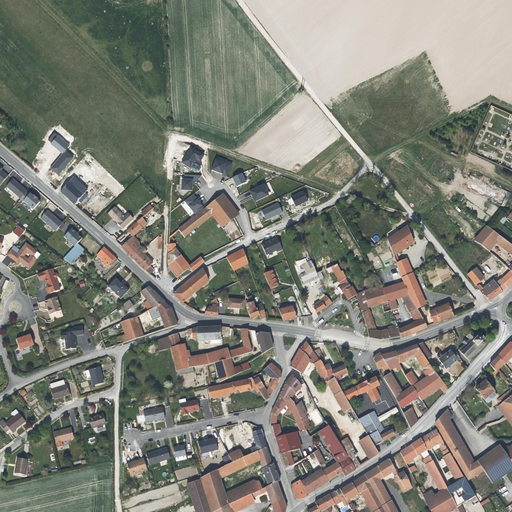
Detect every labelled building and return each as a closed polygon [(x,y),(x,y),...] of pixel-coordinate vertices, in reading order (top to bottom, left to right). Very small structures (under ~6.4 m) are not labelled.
[(57,156),(66,147),(56,138),(47,148),(57,156)] [(189,146),(181,163),(197,171),(205,154),(189,146)] [(233,164),(216,157),(211,170),(227,177),(233,164)] [(236,186),(246,182),(242,172),(232,177),(236,186)] [(195,190),(195,175),(182,174),(182,190),(195,190)] [(510,193),(470,175),(464,189),(504,207),(510,193)] [(80,193),(74,188),(74,187),(75,187),(79,182),(73,177),(60,192),(60,193),(74,205),(78,201),(85,193),(82,190),(80,193)] [(19,185),(13,179),(7,186),(20,199),(27,191),(19,185)] [(85,188),(79,182),(75,187),(74,187),(74,188),(80,193),(82,190),(85,193),(87,190),(85,188)] [(249,190),(255,202),(269,194),(264,183),(249,190)] [(35,196),(29,191),(22,199),(33,208),(39,200),(35,196)] [(291,196),(295,206),(308,201),(304,191),(291,196)] [(83,200),(88,195),(85,193),(78,201),(81,203),(83,200)] [(238,215),(223,195),(185,224),(191,231),(212,215),(222,227),(234,218),(238,215)] [(261,210),(266,220),(283,213),(278,202),(261,210)] [(492,216),(498,207),(492,204),(486,213),(492,216)] [(144,215),(152,208),(151,206),(150,205),(141,213),(144,215)] [(133,218),(128,213),(124,216),(115,207),(108,214),(119,225),(122,229),(133,218)] [(54,215),(47,209),(40,218),(55,230),(62,222),(54,215)] [(148,223),(143,216),(137,220),(138,222),(143,227),(148,223)] [(143,227),(138,222),(128,230),(133,235),(143,227)] [(184,237),(191,231),(185,224),(178,230),(184,237)] [(13,233),(20,237),(24,229),(17,225),(13,233)] [(411,236),(407,226),(387,239),(394,257),(396,255),(413,244),(411,236)] [(495,241),(499,236),(487,227),(474,241),(481,245),(487,250),(495,241)] [(74,230),(71,228),(63,236),(74,245),(82,237),(74,230)] [(119,244),(127,238),(123,234),(116,240),(119,244)] [(133,258),(143,249),(139,244),(140,242),(133,235),(127,241),(121,247),(133,258)] [(266,256),(282,250),(277,237),(268,241),(261,243),(266,256)] [(511,245),(510,244),(502,238),(497,243),(511,254),(511,245)] [(33,257),(37,252),(26,243),(20,251),(14,246),(7,255),(18,264),(20,262),(24,265),(29,269),(36,260),(33,257)] [(71,264),(84,250),(77,244),(63,259),(71,264)] [(181,256),(175,249),(175,244),(169,245),(168,264),(168,265),(181,256)] [(109,252),(104,247),(104,248),(97,256),(103,262),(102,263),(108,268),(111,265),(112,266),(118,260),(109,252)] [(152,262),(147,257),(144,254),(146,252),(143,249),(133,259),(140,266),(142,268),(145,271),(150,274),(154,270),(150,266),(153,263),(152,262)] [(247,263),(242,250),(226,258),(233,271),(244,265),(245,269),(249,267),(247,263)] [(340,270),(337,264),(336,265),(330,252),(311,261),(302,265),(305,273),(300,275),(304,284),(313,280),(314,282),(319,280),(323,278),(321,273),(327,270),(329,274),(333,271),(340,282),(345,279),(346,278),(342,271),(341,270),(340,270)] [(370,257),(374,267),(381,265),(377,254),(370,257)] [(188,267),(181,256),(168,265),(172,270),(178,277),(189,268),(188,267)] [(192,271),(204,262),(202,258),(200,257),(188,267),(189,268),(192,271)] [(411,274),(405,260),(399,262),(396,264),(402,278),(411,274)] [(427,272),(432,286),(442,283),(441,280),(449,277),(448,274),(446,275),(443,266),(435,268),(435,269),(427,272)] [(484,278),(476,268),(468,275),(476,286),(484,279),(483,279),(484,278)] [(57,278),(58,276),(57,274),(55,273),(54,273),(52,274),(50,269),(37,274),(39,281),(44,279),(46,284),(47,283),(48,285),(48,286),(47,286),(47,287),(46,289),(47,293),(49,294),(60,290),(56,278),(57,278)] [(182,303),(208,281),(202,269),(176,291),(173,294),(182,303)] [(276,280),(272,271),(268,272),(264,274),(273,297),(277,296),(273,288),(274,287),(276,290),(279,288),(276,280)] [(502,292),(511,282),(511,271),(501,280),(500,280),(496,283),(501,291),(502,292)] [(425,305),(411,274),(402,278),(404,282),(417,309),(425,305)] [(121,283),(116,277),(107,286),(104,290),(117,303),(121,299),(129,290),(121,283)] [(357,294),(349,281),(347,282),(342,286),(337,288),(341,294),(343,293),(348,300),(356,295),(357,294)] [(496,283),(493,281),(482,290),(481,291),(489,301),(499,293),(501,291),(496,283)] [(417,309),(404,282),(395,285),(400,298),(402,297),(415,322),(412,323),(413,324),(416,332),(427,328),(427,326),(423,319),(417,309)] [(400,298),(395,285),(391,286),(396,299),(400,298)] [(386,302),(382,289),(382,286),(362,291),(362,292),(357,294),(356,295),(362,313),(367,330),(376,331),(369,310),(369,307),(381,304),(386,302)] [(396,299),(391,286),(383,289),(382,289),(386,302),(388,302),(391,311),(398,309),(395,300),(396,299)] [(145,297),(153,291),(149,287),(147,288),(141,292),(145,297)] [(147,300),(156,293),(155,292),(154,291),(153,291),(145,297),(147,300)] [(156,306),(164,303),(164,302),(156,293),(147,300),(148,301),(145,303),(150,309),(156,306)] [(266,317),(263,307),(256,309),(254,304),(251,296),(247,298),(249,303),(246,304),(249,311),(248,312),(250,318),(256,316),(259,315),(260,319),(266,317)] [(325,308),(331,302),(326,296),(320,301),(314,305),(315,307),(313,308),(317,313),(319,311),(325,308)] [(63,316),(57,297),(45,301),(46,306),(48,306),(49,308),(47,308),(51,320),(63,316)] [(218,315),(219,305),(216,299),(211,301),(213,305),(212,308),(211,310),(208,308),(205,314),(211,315),(215,316),(215,315),(218,315)] [(243,309),(244,300),(228,299),(228,307),(235,308),(243,309)] [(127,310),(133,306),(129,300),(123,304),(127,310)] [(263,307),(261,301),(254,304),(256,309),(263,307)] [(391,311),(388,302),(386,302),(381,304),(384,312),(391,311)] [(175,320),(171,308),(170,308),(164,303),(156,306),(159,312),(164,324),(175,320)] [(453,316),(448,304),(429,312),(434,324),(445,319),(453,316)] [(297,318),(292,307),(279,310),(283,321),(290,319),(297,318)] [(143,336),(139,324),(154,316),(150,309),(136,317),(121,322),(125,334),(121,336),(123,343),(128,342),(143,336)] [(176,323),(175,320),(164,324),(166,329),(177,325),(176,323)] [(400,337),(399,330),(398,326),(397,324),(395,320),(392,322),(393,325),(394,328),(388,329),(387,329),(389,339),(400,337)] [(416,332),(413,324),(407,326),(411,335),(413,334),(416,332)] [(411,335),(407,326),(402,329),(399,330),(400,337),(401,339),(411,335)] [(75,336),(84,335),(83,327),(74,328),(74,332),(60,333),(61,339),(65,339),(66,350),(76,349),(76,341),(75,341),(74,338),(75,338),(75,336)] [(220,337),(220,330),(223,330),(223,329),(226,329),(226,328),(211,327),(203,327),(204,341),(209,341),(210,344),(222,343),(222,337),(220,337)] [(197,338),(197,328),(191,329),(187,330),(188,335),(192,335),(192,339),(197,338)] [(233,357),(252,352),(248,338),(248,337),(248,330),(242,329),(242,337),(244,347),(229,352),(228,350),(211,355),(214,363),(215,363),(230,358),(231,358),(233,357)] [(271,342),(269,334),(260,333),(256,334),(255,331),(251,330),(254,340),(257,339),(258,345),(260,345),(271,342)] [(383,340),(382,331),(381,331),(376,331),(367,330),(369,338),(380,340),(383,340)] [(482,342),(485,338),(481,334),(480,334),(477,337),(475,334),(474,334),(471,331),(466,336),(469,339),(467,342),(465,340),(462,343),(464,344),(458,350),(469,361),(480,350),(480,349),(484,345),(484,343),(483,342),(482,342)] [(188,359),(184,344),(180,345),(177,333),(176,333),(177,334),(169,336),(171,348),(177,371),(190,368),(188,359)] [(32,346),(31,341),(33,341),(30,335),(24,337),(16,339),(20,350),(32,346)] [(171,348),(169,336),(156,341),(159,351),(171,348)] [(262,354),(273,348),(271,342),(260,345),(262,354)] [(329,381),(321,363),(313,351),(306,342),(299,350),(290,367),(300,373),(304,366),(307,361),(315,364),(323,380),(326,386),(329,385),(334,395),(334,396),(344,413),(352,408),(347,400),(343,393),(338,385),(336,381),(334,379),(329,381)] [(511,342),(510,343),(502,351),(498,356),(503,363),(511,355),(511,342)] [(427,351),(422,343),(416,345),(423,354),(427,351)] [(423,354),(416,345),(401,351),(404,359),(405,359),(406,359),(406,361),(416,357),(424,369),(423,371),(427,377),(419,382),(411,371),(405,376),(407,380),(410,384),(418,396),(421,401),(440,387),(444,384),(426,359),(423,354)] [(332,371),(329,364),(326,365),(325,362),(320,350),(313,351),(321,363),(329,381),(334,379),(340,376),(348,373),(345,365),(336,369),(332,371)] [(451,365),(460,359),(458,357),(457,352),(454,354),(451,350),(441,357),(439,355),(437,356),(438,357),(437,358),(445,369),(451,365)] [(431,356),(427,351),(423,354),(426,359),(431,356)] [(399,363),(398,357),(396,353),(395,352),(386,354),(393,364),(394,364),(395,365),(394,366),(397,371),(401,369),(399,364),(399,363)] [(386,364),(381,355),(380,353),(373,358),(377,366),(379,369),(382,367),(386,364)] [(393,364),(386,354),(384,355),(381,355),(386,364),(388,366),(393,364)] [(214,363),(211,355),(206,356),(197,358),(199,366),(207,365),(214,363)] [(256,367),(266,361),(262,355),(252,361),(256,367)] [(499,368),(503,363),(498,356),(495,359),(489,365),(505,382),(507,379),(498,369),(499,368)] [(242,372),(241,368),(238,366),(233,368),(230,358),(215,363),(220,382),(242,372)] [(242,372),(251,369),(248,363),(238,366),(241,368),(242,372)] [(281,377),(280,371),(271,363),(268,366),(263,371),(270,377),(272,379),(269,385),(269,386),(266,390),(257,375),(255,376),(251,378),(257,387),(257,388),(259,391),(265,401),(269,399),(270,397),(272,394),(274,390),(281,377)] [(101,374),(99,367),(89,370),(91,377),(93,385),(103,383),(101,374)] [(402,393),(390,374),(383,378),(395,398),(401,409),(418,396),(410,384),(408,385),(409,386),(406,388),(407,389),(402,393)] [(307,415),(301,401),(299,403),(296,400),(292,396),(302,387),(292,375),(286,383),(285,384),(280,395),(287,402),(290,399),(293,403),(302,423),(303,426),(309,424),(305,415),(307,415)] [(245,391),(250,390),(251,389),(257,387),(251,378),(248,379),(248,380),(208,388),(209,398),(234,392),(236,393),(245,391)] [(380,398),(375,387),(379,385),(375,378),(343,393),(347,400),(367,391),(372,402),(380,398)] [(69,393),(67,385),(66,385),(65,383),(64,380),(56,383),(57,387),(51,389),(50,389),(53,399),(63,396),(63,395),(69,393)] [(495,397),(496,395),(485,380),(475,388),(478,392),(481,396),(482,398),(486,403),(488,403),(494,398),(494,397),(495,397)] [(444,393),(448,389),(444,384),(440,387),(444,393)] [(501,405),(511,396),(511,392),(510,390),(497,400),(501,405)] [(302,423),(293,403),(290,399),(287,402),(280,395),(274,407),(280,412),(286,405),(294,415),(297,425),(302,423)] [(511,396),(501,405),(511,419),(511,449),(511,450),(508,447),(504,442),(499,445),(506,454),(511,463),(511,396)] [(199,410),(197,400),(180,404),(182,415),(188,414),(188,413),(191,412),(199,410)] [(511,419),(501,405),(498,407),(511,425),(511,444),(508,447),(511,450),(511,449),(511,419)] [(37,407),(33,410),(38,416),(42,414),(37,407)] [(165,419),(162,407),(143,411),(145,423),(152,421),(155,420),(155,421),(165,419)] [(277,416),(280,412),(274,407),(273,409),(272,412),(277,416)] [(398,412),(396,407),(381,416),(383,420),(393,415),(398,412)] [(417,422),(411,409),(403,414),(410,429),(417,422)] [(469,462),(446,424),(449,420),(452,417),(447,410),(435,423),(438,428),(468,480),(483,470),(477,461),(474,463),(469,462)] [(384,429),(380,422),(383,420),(381,416),(377,418),(374,411),(358,419),(368,436),(374,446),(383,442),(380,436),(379,434),(385,431),(384,429)] [(20,426),(25,421),(19,413),(5,423),(3,420),(0,421),(0,425),(5,432),(10,429),(12,433),(16,430),(15,429),(20,426)] [(106,424),(103,414),(97,416),(89,418),(92,428),(106,424)] [(474,463),(449,420),(446,424),(469,462),(474,463)] [(282,436),(279,424),(276,425),(270,425),(271,426),(272,427),(275,438),(276,438),(282,436)] [(355,470),(342,448),(339,443),(328,426),(321,431),(326,439),(327,438),(338,455),(334,457),(337,463),(342,472),(344,476),(355,470)] [(74,438),(71,428),(64,430),(64,432),(54,434),(56,443),(74,438)] [(261,432),(260,430),(252,433),(254,438),(262,435),(261,432)] [(383,442),(395,435),(392,430),(390,431),(386,433),(380,436),(383,442)] [(475,496),(466,481),(464,478),(460,472),(436,430),(425,436),(432,447),(436,445),(438,448),(440,447),(442,452),(444,457),(443,458),(456,481),(446,488),(456,507),(460,505),(469,499),(475,496)] [(338,455),(327,438),(326,439),(321,431),(317,433),(334,457),(338,455)] [(282,436),(276,438),(278,445),(281,454),(289,452),(299,448),(292,433),(282,436)] [(301,447),(294,433),(292,433),(299,448),(301,447)] [(266,448),(262,435),(254,438),(256,447),(251,449),(251,450),(247,452),(248,456),(266,448)] [(374,446),(368,436),(359,441),(370,460),(379,454),(377,451),(374,446)] [(432,447),(425,436),(420,439),(427,450),(432,447)] [(218,450),(215,438),(208,440),(204,442),(204,441),(198,442),(201,454),(218,450)] [(427,450),(420,439),(411,444),(417,456),(421,453),(424,459),(423,460),(431,475),(440,491),(438,493),(434,495),(431,490),(426,493),(422,486),(419,488),(430,511),(449,511),(457,508),(456,507),(446,488),(442,480),(441,477),(432,461),(430,457),(427,450)] [(406,463),(417,456),(411,444),(408,447),(400,452),(406,463)] [(186,455),(184,445),(179,446),(173,448),(175,458),(186,455)] [(360,466),(349,448),(347,445),(342,448),(355,470),(360,466)] [(511,463),(506,454),(499,445),(477,461),(483,470),(493,484),(511,469),(511,463)] [(170,458),(167,448),(157,451),(146,454),(150,465),(170,458)] [(226,496),(220,479),(260,460),(261,463),(270,459),(266,448),(248,456),(247,456),(232,463),(222,467),(201,478),(201,479),(187,484),(195,511),(213,511),(263,489),(262,487),(261,487),(258,482),(257,482),(226,496)] [(338,475),(332,466),(327,469),(325,464),(323,459),(318,450),(313,453),(321,468),(329,481),(338,475)] [(232,463),(247,456),(245,452),(241,453),(240,451),(238,451),(228,455),(232,463)] [(298,461),(297,457),(292,459),(289,452),(281,454),(284,464),(286,468),(298,461)] [(25,475),(28,460),(17,458),(16,465),(15,473),(25,475)] [(147,470),(143,458),(137,461),(133,463),(133,462),(127,464),(130,475),(147,470)] [(262,468),(272,464),(271,461),(270,459),(261,463),(262,468)] [(401,481),(395,470),(389,459),(378,466),(384,478),(392,472),(394,476),(394,478),(396,483),(398,482),(399,483),(401,481)] [(279,481),(273,463),(272,464),(262,468),(269,486),(277,482),(279,481)] [(342,472),(337,463),(332,466),(338,475),(340,474),(342,472)] [(378,481),(384,478),(378,466),(375,468),(365,474),(371,486),(378,481)] [(321,468),(314,472),(321,485),(323,484),(329,481),(321,468)] [(404,474),(403,472),(398,474),(396,469),(395,470),(401,481),(405,488),(406,491),(411,488),(404,474)] [(314,472),(307,476),(314,489),(316,488),(321,485),(314,472)] [(371,486),(365,474),(356,480),(352,483),(358,494),(363,491),(371,486)] [(300,480),(307,493),(309,492),(314,489),(307,476),(300,480)] [(300,480),(300,479),(290,484),(291,487),(296,499),(303,498),(308,495),(307,493),(300,480)] [(394,511),(378,481),(371,486),(371,487),(384,511),(394,511)] [(234,511),(254,503),(252,498),(267,491),(270,500),(282,495),(277,482),(269,486),(263,489),(213,511),(234,511)] [(358,494),(352,483),(341,490),(349,505),(352,511),(354,511),(354,510),(356,508),(354,504),(351,504),(349,500),(358,494)] [(384,511),(371,487),(363,491),(374,511),(384,511)] [(349,505),(341,490),(340,488),(333,492),(329,494),(334,504),(335,505),(338,503),(340,502),(342,508),(349,505)] [(334,504),(329,494),(326,496),(325,497),(330,506),(334,504)] [(282,501),(284,500),(283,498),(282,495),(270,500),(272,504),(282,501)] [(478,503),(475,496),(469,499),(473,506),(478,503)] [(331,511),(332,510),(330,507),(330,506),(325,497),(315,502),(317,506),(319,511),(331,511)] [(285,511),(286,508),(284,500),(282,501),(272,504),(274,511),(285,511)] [(417,511),(412,503),(406,506),(409,511),(417,511)]
